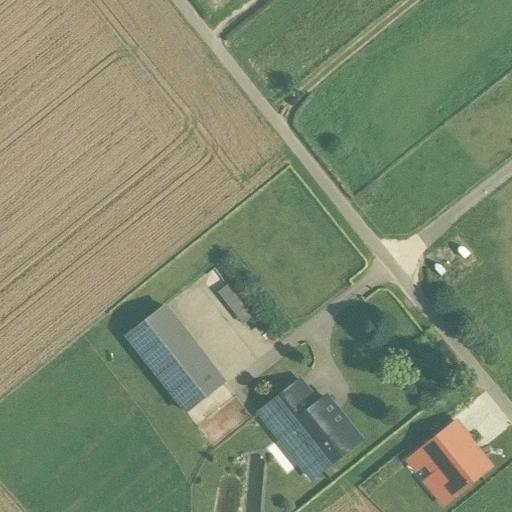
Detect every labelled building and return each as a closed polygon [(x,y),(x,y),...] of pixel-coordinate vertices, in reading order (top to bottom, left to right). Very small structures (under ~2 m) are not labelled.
[(228,285),(217,293),(243,323),(253,315),(228,285)] [(185,414),(224,383),(166,308),(126,338),(185,414)] [(318,405),(300,382),(277,400),(295,424),(318,405)] [(295,424),(287,430),(288,432),(278,439),(310,478),(358,439),(326,399),(318,405),(295,424)] [(277,400),(259,415),(278,439),(288,432),(287,430),(295,424),(277,400)] [(406,463),(441,506),(490,466),(455,423),(406,463)]
